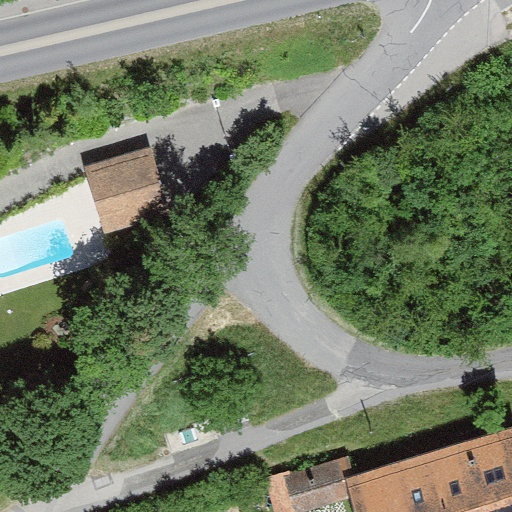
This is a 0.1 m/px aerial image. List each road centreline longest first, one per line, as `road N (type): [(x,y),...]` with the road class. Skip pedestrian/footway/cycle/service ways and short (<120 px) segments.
road 1 (residential): [(73,511),(419,376)]
road 2 (residential): [(51,511),(92,438),(248,234)]
road 3 (unclassified): [(456,0),(329,127),(248,234)]
road 4 (secondary): [(245,0),(0,56)]
road 5 (unclassified): [(248,234),(295,321),(335,347),(419,376)]
